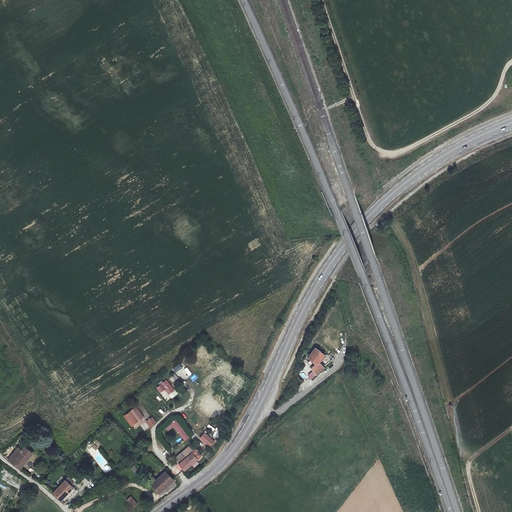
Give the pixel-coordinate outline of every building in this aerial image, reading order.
[(315,348),(308,358),(316,364),(311,368),(316,374),(316,373),(323,368),(319,362),(324,355),(315,348)] [(180,363),(173,369),(176,373),(183,367),(180,363)] [(169,378),(173,383),(179,379),(175,373),(169,378)] [(162,383),(156,387),(160,393),(165,390),(172,399),(178,394),(167,379),(162,383)] [(159,398),(157,401),(163,408),(166,405),(159,398)] [(132,427),(145,417),(136,406),(124,416),(132,427)] [(152,416),(146,421),(150,427),(157,422),(152,416)] [(171,422),(185,441),(190,437),(176,418),(171,422)] [(200,438),(210,447),(215,441),(205,432),(200,438)] [(174,458),(184,469),(196,459),(199,463),(204,458),(189,442),(174,458)] [(19,448),(18,448),(8,460),(20,468),(32,453),(24,447),(23,446),(20,447),(19,448)] [(96,448),(90,454),(103,469),(109,464),(96,448)] [(159,492),(173,479),(165,471),(151,484),(159,492)] [(65,480),(53,493),(61,500),(73,487),(71,485),(74,482),(69,477),(66,480),(65,480)] [(133,507),(137,503),(131,496),(127,500),(133,507)]
